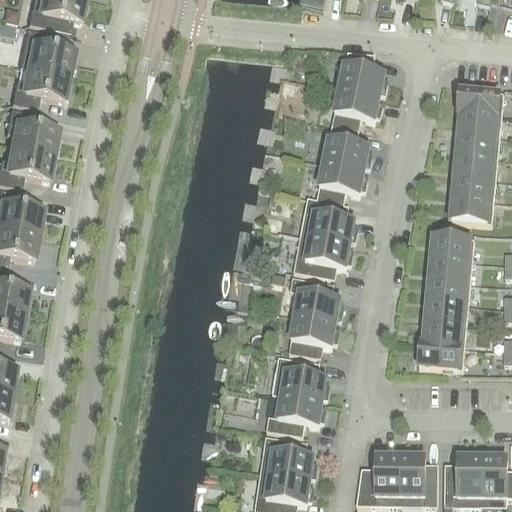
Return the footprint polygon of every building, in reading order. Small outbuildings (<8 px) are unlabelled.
[(85,5),(64,0),(34,0),(28,31),(53,36),(56,24),(80,29),(85,5)] [(441,0),(440,6),(453,9),(455,0),(441,0)] [(478,0),(476,9),(489,12),(492,0),(478,0)] [(6,14),(4,27),(16,29),(18,20),(15,16),(6,14)] [(0,28),(0,41),(13,44),(15,32),(0,28)] [(31,62),(29,75),(68,84),(73,59),(50,54),(52,41),(27,36),(22,60),(31,62)] [(347,59),(339,96),(379,104),(380,100),(384,101),(387,87),(383,86),(384,80),(371,77),(374,62),(347,59)] [(63,108),(68,84),(29,75),(26,88),(17,86),(12,111),(37,116),(40,103),(63,108)] [(339,96),(332,133),(358,138),(361,126),(373,128),(375,123),(379,124),(382,110),(378,109),(379,104),(339,96)] [(503,100),(460,96),(458,119),(461,120),(461,119),(501,122),(503,100)] [(15,142),(13,155),(52,163),(57,138),(33,134),(36,121),(10,116),(6,140),(15,142)] [(499,144),(501,122),(461,119),(461,120),(459,140),(456,139),(456,140),(499,144)] [(332,133),(324,169),(363,178),(364,173),(369,174),(372,160),(367,159),(368,153),(355,151),(358,138),(332,133)] [(459,141),(457,162),(497,165),(499,144),(456,140),(459,141)] [(48,187),(52,163),(13,155),(10,168),(1,166),(0,170),(0,191),(21,196),(24,183),(48,187)] [(452,182),(452,183),(495,187),(497,165),(457,162),(455,183),(452,182)] [(307,204),(307,205),(343,212),(346,199),(359,202),(360,196),(364,197),(367,183),(363,182),(363,178),(324,169),(316,206),(307,204)] [(493,208),(495,187),(452,183),(452,184),(455,184),(453,205),(493,208)] [(0,221),(0,222),(0,235),(38,242),(42,218),(18,213),(21,200),(0,196),(0,221)] [(307,205),(300,242),(349,251),(350,247),(355,248),(357,234),(353,233),(354,227),(341,224),(343,212),(307,205)] [(453,205),(451,227),(491,231),(493,208),(453,205)] [(33,267),(38,242),(0,235),(0,274),(7,275),(9,262),(33,267)] [(348,256),(349,251),(300,242),(293,279),(329,286),(332,273),(344,276),(346,270),(350,271),(353,256),(348,256)] [(434,242),(432,265),(472,268),(474,246),(434,242)] [(426,285),(426,286),(470,290),(472,268),(432,265),(430,285),(426,285)] [(0,317),(24,322),(28,297),(4,293),(6,280),(0,279),(0,317)] [(299,300),(295,323),(335,330),(336,326),(340,326),(343,312),(338,311),(339,306),(326,303),(328,291),(292,284),(290,298),(299,300)] [(428,308),(468,311),(470,290),(426,286),(430,287),(428,308)] [(422,329),(466,333),(468,311),(428,308),(426,328),(422,328),(422,329)] [(0,342),(19,346),(24,322),(0,317),(0,342)] [(335,330),(295,323),(289,360),(315,365),(318,352),(330,354),(332,348),(336,349),(339,335),(334,334),(335,330)] [(426,330),(424,350),(464,354),(466,333),(422,329),(426,330)] [(503,358),(511,357),(511,345),(504,345),(503,358)] [(418,373),(462,377),(464,354),(424,350),(420,349),(418,373)] [(511,369),(511,357),(503,358),(503,370),(511,369)] [(278,364),(272,401),(321,409),(322,404),(327,405),(329,391),(324,390),(325,384),(312,382),(315,370),(278,364)] [(0,399),(11,401),(14,377),(0,374),(0,399)] [(11,401),(0,399),(0,424),(7,426),(11,401)] [(321,409),(272,401),(266,438),(302,444),(304,431),(317,433),(318,427),(323,428),(325,414),(321,413),(321,409)] [(265,443),(260,480),(309,488),(310,483),(314,484),(317,470),(312,469),(313,463),(300,461),(302,449),(265,443)] [(355,511),(399,511),(400,463),(396,463),(396,458),(381,458),(381,463),(375,463),(375,476),(361,476),(355,511)] [(400,463),(399,511),(437,511),(437,476),(425,476),(425,463),(419,463),(419,458),(405,458),(405,463),(400,463)] [(443,511),(481,511),(482,464),(477,464),(478,459),(463,459),(463,464),(457,464),(457,477),(444,477),(443,511)] [(486,464),(482,464),(481,511),(506,511),(506,504),(511,504),(511,477),(507,477),(507,464),(501,464),(501,459),(486,459),(486,464)] [(309,488),(260,480),(254,511),(292,511),(292,510),(303,511),(305,511),(306,506),(311,507),(313,493),(308,492),(309,488)]
